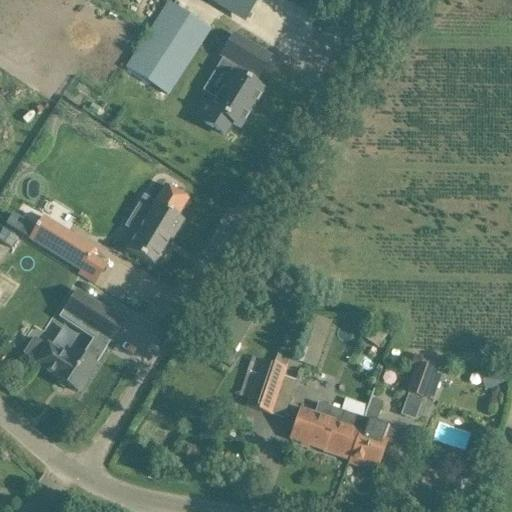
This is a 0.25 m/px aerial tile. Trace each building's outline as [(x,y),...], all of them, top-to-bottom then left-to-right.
[(203,0),(211,5),(228,15),(237,0),(203,0)] [(138,54),(127,71),(167,97),(209,31),(170,5),(149,36),(138,54)] [(281,52),(295,32),(259,9),(246,29),(263,40),(228,95),(247,107),(254,96),(262,101),(286,64),(275,57),(279,50),(281,52)] [(105,155),(115,137),(58,104),(14,181),(26,188),(38,168),(73,187),(80,175),(100,187),(115,160),(105,155)] [(183,212),(194,195),(167,178),(158,192),(154,189),(149,186),(137,205),(147,210),(129,237),(156,255),(185,213),(183,212)] [(12,214),(5,226),(14,231),(21,220),(12,214)] [(42,218),(29,240),(80,272),(81,272),(91,256),(94,250),(42,218)] [(4,229),(0,234),(0,241),(11,249),(18,239),(4,229)] [(34,340),(24,356),(37,365),(56,377),(55,379),(77,394),(111,342),(111,343),(124,324),(76,293),(59,319),(92,341),(81,358),(72,352),(67,360),(48,347),(47,349),(34,340)] [(228,309),(213,334),(235,348),(250,323),(228,309)] [(263,313),(261,319),(273,324),(276,317),(263,313)] [(229,368),(235,358),(225,352),(219,362),(229,368)] [(270,416),(289,358),(278,355),(274,366),(262,362),(247,408),(270,416)] [(416,364),(405,395),(407,396),(422,402),(424,403),(426,397),(435,374),(436,371),(433,370),(435,364),(422,359),(420,366),(416,364)] [(486,391),(505,383),(497,364),(477,372),(486,391)] [(300,411),(296,422),(290,440),(351,462),(366,420),(372,401),(370,400),(368,408),(345,399),(341,411),(319,404),(315,416),(300,411)] [(382,405),(372,401),(366,420),(351,462),(376,471),(386,443),(391,445),(396,431),(376,424),(382,405)] [(235,440),(242,418),(231,414),(223,436),(235,440)]
